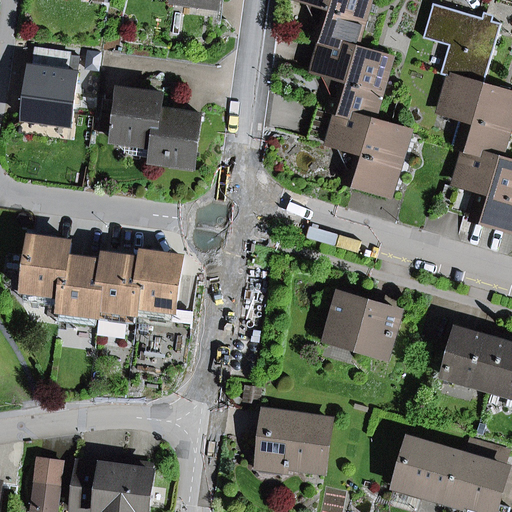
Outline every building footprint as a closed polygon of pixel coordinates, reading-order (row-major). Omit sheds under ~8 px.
[(211,0),(174,0),(175,2),(220,8),(221,1),(211,0)] [(324,40),(356,50),(370,0),(297,0),(297,1),(308,4),(328,10),(323,27),(318,25),(314,37),(324,40)] [(318,25),(323,27),(328,10),(308,4),(318,25)] [(442,75),(452,78),(484,87),(502,24),(435,5),(425,38),(450,46),(442,75)] [(329,110),(339,112),(373,122),(391,60),(356,50),(324,40),(314,74),(325,77),(343,82),(338,99),(333,98),(329,110)] [(73,73),(76,56),(35,50),(26,115),(50,118),(49,123),(72,126),(79,74),(73,73)] [(333,98),(338,99),(343,82),(325,77),(333,98)] [(500,160),(511,119),(511,95),(484,87),(452,78),(442,111),(461,117),(453,146),(465,149),(500,160)] [(157,140),(161,110),(164,95),(121,90),(120,103),(119,107),(104,104),(100,132),(115,135),(114,142),(129,155),(153,158),(154,155),(156,140),(157,140)] [(309,139),(308,140),(309,140),(330,146),(339,112),(329,110),(318,106),(309,139)] [(154,155),(196,161),(202,116),(161,110),(157,140),(156,140),(154,155)] [(407,159),(414,134),(373,122),(339,112),(330,146),(339,149),(359,155),(354,171),(349,170),(346,182),(388,194),(400,156),(407,159)] [(49,123),(50,118),(26,115),(25,119),(49,123)] [(349,170),(354,171),(359,155),(339,149),(349,170)] [(511,233),(511,163),(500,160),(465,149),(453,189),(477,196),(471,216),(469,221),(511,233)] [(153,158),(153,162),(195,168),(196,161),(154,155),(153,158)] [(388,194),(396,196),(407,159),(400,156),(388,194)] [(447,186),(440,206),(453,210),(471,216),(477,196),(453,189),(447,186)] [(33,238),(26,293),(27,293),(63,298),(64,298),(69,258),(70,258),(72,244),(33,238)] [(175,313),(176,313),(184,259),(144,253),(143,261),(145,261),(138,308),(139,308),(175,313)] [(130,315),(138,316),(139,308),(138,308),(145,261),(143,261),(106,256),(105,263),(106,263),(100,310),(101,311),(130,315)] [(99,318),(100,318),(101,311),(100,310),(106,263),(105,263),(70,258),(69,258),(64,298),(63,298),(62,306),(61,313),(62,313),(99,318)] [(26,301),(62,306),(63,298),(27,293),(26,301)] [(388,356),(400,313),(341,295),(329,336),(358,344),(358,347),(388,356)] [(173,329),(175,313),(139,308),(138,316),(137,324),(173,329)] [(97,343),(125,347),(130,315),(101,311),(100,318),(97,343)] [(61,321),(98,326),(99,318),(62,313),(61,321)] [(473,379),(471,385),(490,390),(504,343),(458,330),(446,371),(473,379)] [(358,347),(358,344),(329,336),(327,342),(357,351),(358,347)] [(506,407),(511,408),(511,345),(504,343),(490,390),(509,396),(506,407)] [(444,377),(471,385),(473,379),(446,371),(444,377)] [(247,387),(245,402),(260,404),(262,389),(247,387)] [(324,472),(332,421),(267,412),(260,460),(286,464),(286,466),(289,467),(324,472)] [(481,506),(496,510),(498,504),(508,469),(504,468),(509,451),(472,440),(467,457),(460,455),(446,501),(470,508),(479,511),(481,506)] [(412,441),(398,487),(432,497),(446,501),(460,455),(412,441)] [(104,466),(138,471),(139,464),(105,459),(104,466)] [(41,460),(38,481),(60,484),(63,463),(41,460)] [(260,460),(258,471),(288,475),(289,467),(286,466),(286,464),(260,460)] [(148,511),(154,473),(152,473),(153,465),(139,464),(138,471),(104,466),(79,463),(73,510),(85,511),(148,511)] [(38,481),(34,511),(40,511),(56,511),(60,484),(38,481)] [(394,490),(389,507),(404,511),(418,511),(422,500),(430,502),(432,497),(398,487),(397,491),(394,490)]
